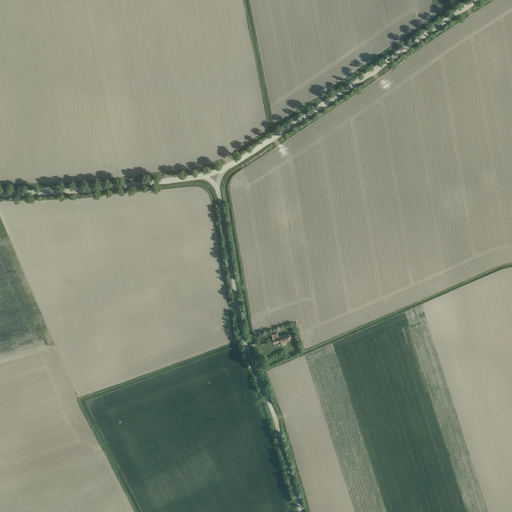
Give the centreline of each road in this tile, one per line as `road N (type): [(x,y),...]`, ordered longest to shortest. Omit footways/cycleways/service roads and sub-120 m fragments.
road 1 (unclassified): [(301,511),(242,337),(217,187)]
road 2 (unclassified): [(223,168),(476,0)]
road 3 (unclassified): [(0,193),(203,175)]
